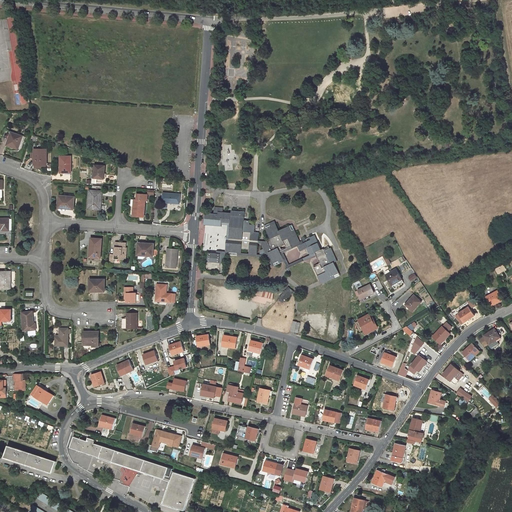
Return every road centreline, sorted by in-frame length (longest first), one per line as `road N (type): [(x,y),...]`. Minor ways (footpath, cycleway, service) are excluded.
road 1 (unclassified): [(209,19),(465,0)]
road 2 (residential): [(209,19),(194,231)]
road 3 (unclassified): [(0,0),(209,19)]
road 4 (residential): [(99,400),(145,395),(270,419)]
road 5 (residential): [(87,401),(63,425),(66,464),(148,511)]
road 6 (residential): [(46,222),(194,231)]
road 7 (residential): [(292,339),(422,388)]
road 8 (residential): [(190,324),(78,374)]
road 9 (residential): [(422,388),(481,323),(511,309)]
